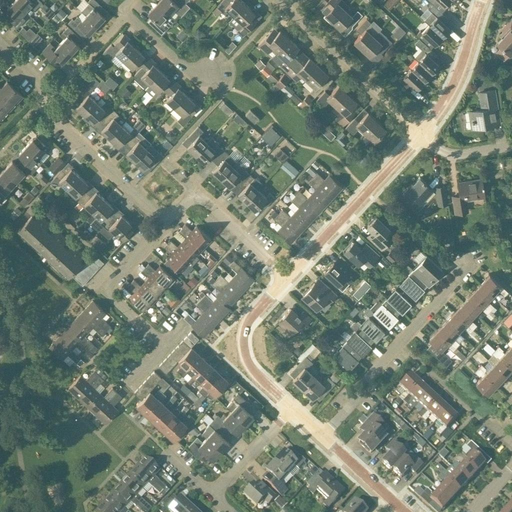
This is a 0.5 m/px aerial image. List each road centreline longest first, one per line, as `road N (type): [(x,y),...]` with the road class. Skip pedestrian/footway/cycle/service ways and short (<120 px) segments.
road 1 (residential): [(165,223),(46,111),(36,79),(0,50)]
road 2 (residential): [(323,436),(460,278),(462,266)]
road 3 (residential): [(129,386),(164,346),(108,287),(165,223)]
road 4 (unclassified): [(286,277),(420,131)]
road 5 (residential): [(420,131),(287,9)]
road 6 (unclassified): [(293,410),(248,368),(242,348),(247,320),(286,277)]
road 7 (unclassified): [(420,131),(454,82),(482,0)]
road 8 (residential): [(286,277),(194,194)]
